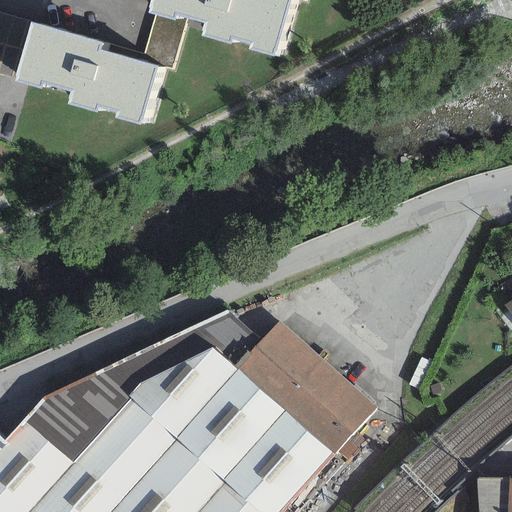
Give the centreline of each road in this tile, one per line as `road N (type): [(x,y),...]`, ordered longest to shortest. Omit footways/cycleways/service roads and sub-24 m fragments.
road 1 (unclassified): [(0,400),(356,234),(511,184)]
road 2 (unknown): [(455,198),(422,260),(360,320)]
